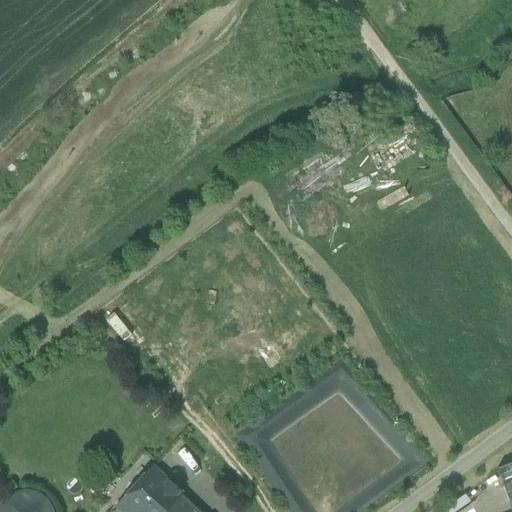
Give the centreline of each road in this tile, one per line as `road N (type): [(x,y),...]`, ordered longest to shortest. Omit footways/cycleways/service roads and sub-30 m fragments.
road 1 (unclassified): [(339,0),(511,230)]
road 2 (track): [(0,158),(175,0)]
road 3 (unclassified): [(400,511),(511,429)]
